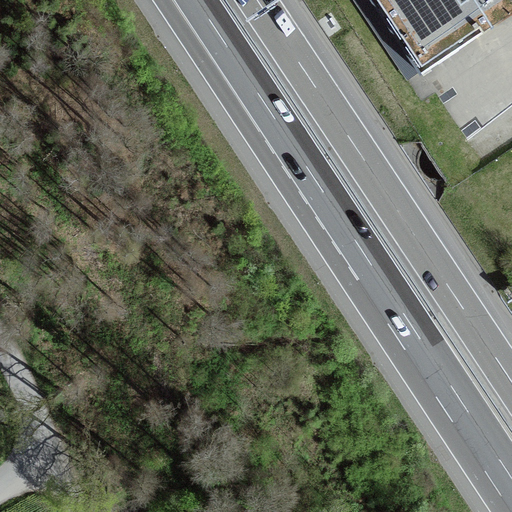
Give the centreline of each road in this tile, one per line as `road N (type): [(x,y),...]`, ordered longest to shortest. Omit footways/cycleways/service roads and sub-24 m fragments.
road 1 (motorway): [(511,382),(257,0)]
road 2 (motorway): [(276,121),(511,478)]
road 3 (residential): [(0,345),(80,511)]
road 4 (motorway): [(162,0),(276,121)]
road 5 (motorway): [(196,0),(276,121)]
